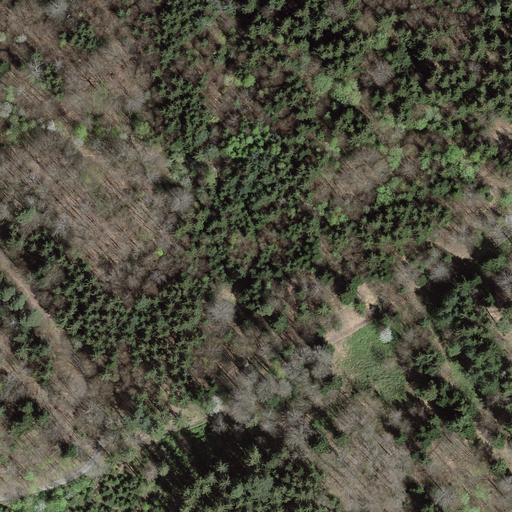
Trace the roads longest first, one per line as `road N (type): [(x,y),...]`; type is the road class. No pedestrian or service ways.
road 1 (track): [(511,231),(444,282),(323,343),(204,423),(148,425),(103,409),(0,395)]
road 2 (track): [(0,499),(86,468),(105,420),(71,350),(0,254)]
